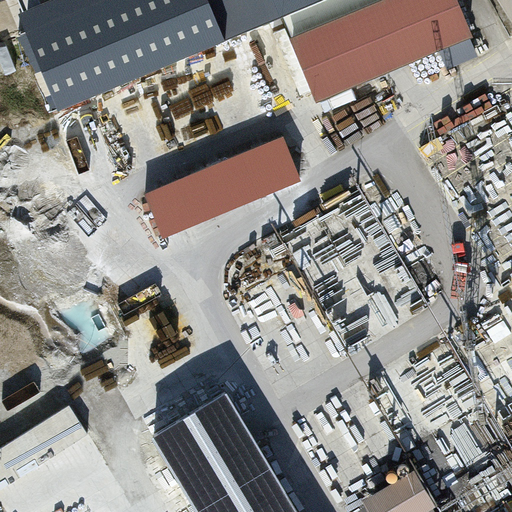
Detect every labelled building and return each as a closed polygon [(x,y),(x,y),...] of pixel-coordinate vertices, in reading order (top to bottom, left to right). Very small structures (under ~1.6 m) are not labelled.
[(78,0),(23,23),(61,112),(330,0),(78,0)] [(458,0),(389,0),(290,38),(315,102),(474,41),(458,0)] [(282,135),(144,188),(160,230),(299,177),(282,135)] [(293,511),(228,402),(154,445),(193,511),(293,511)] [(369,483),(381,511),(447,511),(425,460),(369,483)]
